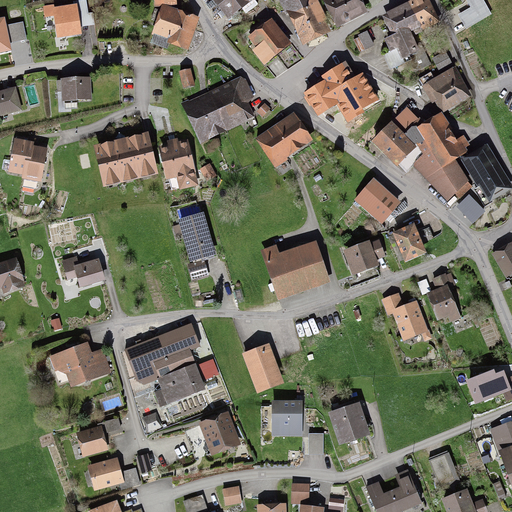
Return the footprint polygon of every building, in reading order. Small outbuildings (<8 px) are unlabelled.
[(101,0),(93,0),(96,12),(103,11),(101,0)] [(212,0),(225,16),(245,0),(248,3),(252,0),(212,0)] [(320,20),(325,18),(316,0),(285,0),(291,11),(292,13),(295,20),(305,40),(325,31),(320,20)] [(332,17),(335,24),(342,21),(362,11),(356,0),(323,0),(325,4),(325,5),(332,17)] [(422,0),(410,6),(421,27),(436,20),(425,0),(422,0)] [(467,0),(479,21),(491,14),(482,0),(467,0)] [(45,16),(55,15),(59,36),(79,33),(77,17),(88,15),(86,1),(74,3),(75,8),(55,11),(54,6),(44,8),(45,16)] [(385,54),(392,69),(410,61),(415,71),(430,64),(420,43),(414,46),(410,38),(422,32),(420,27),(421,27),(410,6),(388,17),(398,37),(386,43),(391,51),(385,54)] [(170,40),(186,46),(195,18),(164,7),(163,12),(155,9),(152,18),(160,21),(152,43),(167,49),(170,40)] [(0,51),(9,50),(3,20),(0,21),(0,51)] [(255,52),(263,62),(286,44),(271,25),(266,29),(261,23),(250,33),(254,38),(250,41),(257,50),(255,52)] [(360,53),(366,50),(373,46),(367,33),(359,36),(360,37),(354,40),(360,53)] [(433,59),(440,71),(452,65),(445,53),(433,59)] [(340,69),(319,82),(322,86),(326,84),(333,94),(356,80),(345,63),(339,67),(340,69)] [(190,70),(180,73),(184,89),(194,86),(190,70)] [(441,110),(467,94),(453,70),(424,87),(433,102),(435,101),(441,110)] [(347,118),(360,111),(376,101),(362,77),(356,80),(333,94),(337,102),(347,118)] [(88,79),(57,81),(58,92),(64,92),(64,99),(77,98),(77,100),(89,99),(88,79)] [(245,83),(239,83),(232,86),(233,88),(212,98),(219,115),(246,103),(244,100),(251,97),(245,83)] [(326,84),(322,86),(305,97),(310,106),(314,104),(320,113),(337,102),(333,94),(326,84)] [(0,115),(20,110),(15,89),(0,93),(0,115)] [(189,109),(187,106),(184,107),(201,144),(207,141),(204,135),(224,126),(219,115),(212,98),(189,109)] [(246,103),(219,115),(224,126),(252,113),(247,102),(246,103)] [(258,112),(265,118),(271,112),(264,106),(258,112)] [(307,139),(291,116),(257,139),(275,167),(286,159),(283,155),(307,139)] [(423,155),(414,165),(434,187),(457,165),(452,157),(465,148),(459,139),(453,143),(439,121),(416,135),(410,129),(404,136),(423,155)] [(376,141),(407,172),(414,165),(423,155),(404,136),(393,124),(376,141)] [(137,143),(133,141),(126,143),(124,140),(119,141),(118,145),(111,147),(109,150),(105,148),(98,150),(106,183),(108,182),(111,178),(112,177),(117,180),(125,178),(127,176),(131,175),(134,176),(143,174),(146,169),(147,169),(152,172),(154,171),(146,138),(139,140),(137,143)] [(25,174),(31,148),(31,144),(16,142),(11,171),(25,174)] [(169,148),(162,150),(171,190),(196,184),(186,144),(178,146),(178,142),(168,144),(169,148)] [(45,151),(31,148),(25,174),(23,186),(35,189),(37,180),(39,180),(45,151)] [(489,196),(507,185),(484,149),(466,160),(482,186),(475,190),(485,206),(492,201),(489,196)] [(460,198),(472,187),(457,165),(434,187),(448,200),(455,193),(460,198)] [(210,167),(201,169),(204,182),(213,180),(210,167)] [(371,183),(360,196),(385,219),(397,206),(371,183)] [(469,193),(456,206),(474,224),(487,211),(469,193)] [(181,222),(192,260),(213,254),(202,215),(181,222)] [(415,234),(412,228),(396,235),(406,259),(423,252),(420,244),(433,238),(429,228),(415,234)] [(383,253),(379,242),(347,254),(354,272),(373,265),(371,257),(383,253)] [(275,248),(264,251),(279,297),(327,281),(315,245),(278,257),(275,248)] [(511,248),(511,246),(496,255),(508,275),(511,272),(511,248)] [(76,259),(63,262),(68,278),(78,275),(81,285),(103,279),(98,262),(79,267),(76,259)] [(21,279),(15,262),(0,266),(0,286),(3,285),(5,291),(21,286),(19,280),(21,279)] [(189,266),(193,280),(206,276),(202,262),(189,266)] [(429,295),(439,318),(448,314),(456,311),(452,303),(453,303),(453,302),(451,296),(450,296),(449,296),(447,289),(450,288),(444,275),(437,278),(442,290),(429,295)] [(415,305),(395,312),(405,337),(425,330),(415,305)] [(137,380),(144,384),(159,378),(164,389),(154,392),(160,407),(169,403),(169,404),(204,390),(195,364),(191,366),(185,351),(199,346),(191,325),(125,351),(137,380)] [(86,346),(56,357),(61,370),(69,373),(71,379),(78,383),(99,375),(94,362),(97,358),(89,354),(86,346)] [(267,348),(246,356),(259,390),(280,382),(267,348)] [(202,374),(214,369),(211,361),(199,366),(202,374)] [(493,375),(468,385),(476,405),(510,392),(503,375),(495,378),(493,375)] [(301,403),(273,403),(273,426),(289,426),(289,433),(301,434),(301,403)] [(357,408),(334,416),(342,440),(365,432),(357,408)] [(227,415),(185,431),(195,459),(238,443),(227,415)] [(150,431),(155,429),(154,427),(159,425),(155,416),(146,420),(150,431)] [(118,419),(103,423),(106,433),(121,429),(118,419)] [(511,423),(491,430),(497,445),(506,442),(505,437),(511,434),(511,423)] [(100,429),(79,435),(85,454),(105,448),(100,429)] [(324,434),(309,434),(309,455),(324,455),(324,434)] [(511,476),(511,477),(507,480),(509,485),(511,484),(511,449),(503,453),(511,476)] [(449,453),(429,460),(441,491),(461,483),(449,453)] [(138,457),(142,472),(151,469),(147,455),(138,457)] [(96,488),(119,481),(122,489),(140,484),(136,470),(120,475),(116,461),(90,468),(96,488)] [(399,509),(420,500),(408,471),(398,475),(403,487),(392,491),(399,509)] [(494,484),(499,497),(505,494),(500,482),(494,484)] [(293,484),(293,504),(308,504),(308,500),(308,485),(293,484)] [(376,484),(367,488),(376,511),(391,511),(399,509),(392,491),(381,496),(376,484)] [(226,505),(241,502),(238,487),(223,490),(226,505)] [(482,511),(486,511),(482,501),(472,505),(466,491),(444,500),(448,511),(482,511)] [(198,497),(184,502),(187,511),(200,511),(203,511),(198,497)] [(331,499),(329,511),(333,511),(341,511),(343,500),(331,499)] [(118,511),(116,503),(92,511),(118,511)]
